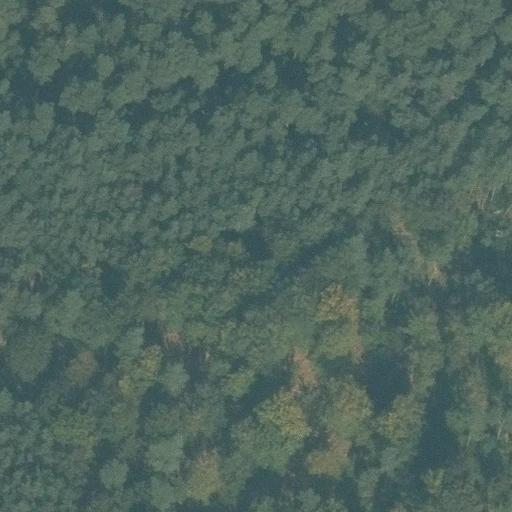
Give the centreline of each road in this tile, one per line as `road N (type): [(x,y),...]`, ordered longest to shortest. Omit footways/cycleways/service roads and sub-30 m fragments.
road 1 (track): [(188,0),(0,40)]
road 2 (track): [(0,334),(66,511)]
